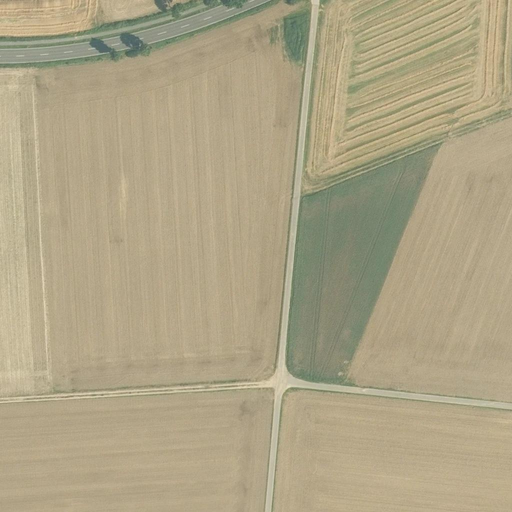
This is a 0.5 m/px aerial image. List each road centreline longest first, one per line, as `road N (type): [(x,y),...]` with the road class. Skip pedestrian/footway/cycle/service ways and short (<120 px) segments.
road 1 (track): [(279,384),(0,401)]
road 2 (secondary): [(0,56),(117,44),(254,0)]
road 3 (track): [(297,194),(511,113)]
road 4 (track): [(279,384),(267,511)]
